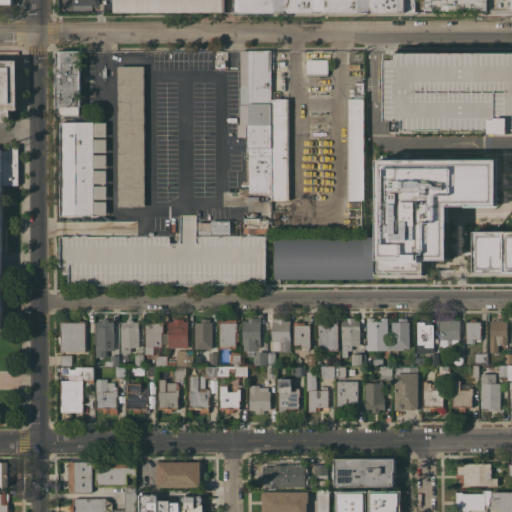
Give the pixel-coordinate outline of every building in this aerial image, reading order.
[(114,12),(114,0),(232,0),(232,12),(114,12)] [(232,0),(232,12),(320,12),(320,0),(232,0)] [(320,0),(364,0),(365,12),(320,12),(320,0)] [(364,0),(404,0),(404,11),(365,12),(364,0)] [(404,0),(414,0),(414,11),(404,11),(404,0)] [(487,0),(487,10),(423,10),(423,0),(487,0)] [(80,77),(89,77),(89,81),(80,81),(80,106),(78,106),(78,115),(58,116),(57,107),(56,107),(56,51),(80,50),(80,77)] [(271,193),(249,193),(249,156),(246,156),(246,124),(248,124),(248,86),(240,86),(240,50),(271,50),(271,99),(271,193)] [(384,52),(511,52),(511,130),(511,131),(511,134),(489,134),(489,131),(402,131),(402,120),(384,121),(384,52)] [(306,75),(306,59),(328,59),(328,75),(306,75)] [(0,60),(17,60),(17,109),(10,109),(10,121),(0,121),(0,149),(6,149),(6,144),(18,144),(18,185),(2,185),(3,328),(0,328),(0,60)] [(143,205),(142,65),(116,65),(117,206),(143,205)] [(346,98),(353,98),(353,94),(363,94),(364,199),(347,200),(346,98)] [(288,99),(289,201),(274,201),(274,200),(271,200),(271,193),(271,99),(288,99)] [(94,122),(94,215),(61,215),(60,122),(79,122),(94,122)] [(496,206),(496,159),(376,159),(376,237),(274,236),(274,279),(374,279),(374,276),(422,276),(422,260),(447,260),(447,206),(496,206)] [(59,236),(168,236),(168,243),(179,243),(179,216),(195,216),(195,236),(265,236),(265,291),(59,291),(59,236)] [(229,220),(229,233),(211,233),(211,234),(198,234),(198,222),(210,222),(210,220),(229,220)] [(511,228),(500,228),(500,231),(473,231),(473,272),(499,272),(499,275),(511,274),(511,228)] [(168,320),(173,320),(173,317),(183,317),(183,320),(187,320),(188,347),(183,347),(168,347),(168,320)] [(219,348),(219,322),(220,322),(220,317),(236,317),(236,321),(237,321),(237,331),(235,331),(235,332),(237,332),(237,340),(235,340),(235,345),(241,345),(241,363),(235,363),(230,363),(231,351),(231,348),(219,348)] [(266,365),(253,365),(253,355),(244,355),(244,350),(243,350),(243,341),(242,341),(242,321),(248,321),(248,317),(260,317),(260,347),(254,347),(254,350),(254,355),(256,355),(256,351),(266,351),(266,365)] [(290,351),(280,351),(280,350),(273,350),(273,340),(272,340),(272,320),(272,317),(284,317),(284,320),(290,320),(290,351)] [(347,320),(347,317),(354,317),(354,320),(359,320),(360,345),(352,345),(352,350),(348,350),(348,356),(342,356),(341,320),(347,320)] [(388,350),(367,350),(366,317),(374,317),(374,321),(380,321),(380,317),(387,317),(388,350)] [(409,348),(406,348),(406,349),(390,350),(390,340),(391,340),(391,321),(398,321),(398,317),(407,317),(407,321),(409,321),(409,348)] [(460,339),(440,339),(440,328),(439,328),(439,323),(440,323),(440,320),(445,320),(445,317),(454,317),(454,320),(460,320),(460,339)] [(96,321),(101,321),(101,318),(108,318),(108,321),(113,321),(114,350),(107,350),(107,356),(96,356),(96,321)] [(145,322),(151,322),(151,318),(157,318),(157,322),(163,322),(163,331),(162,331),(162,346),(153,346),(153,354),(144,354),(144,346),(145,346),(145,322)] [(212,348),(194,348),(194,322),(201,322),(201,318),(210,318),(210,322),(212,322),(212,348)] [(466,321),(470,321),(470,318),(476,318),(476,321),(480,321),(481,326),(481,327),(480,327),(480,341),(476,341),(476,339),(475,339),(475,343),(466,343),(466,321)] [(138,347),(130,347),(130,352),(120,352),(120,321),(126,321),(126,319),(133,319),(133,321),(138,321),(138,347)] [(318,350),(317,319),(338,319),(338,350),(318,350)] [(310,328),(311,328),(311,330),(310,330),(310,350),(304,350),(304,347),(300,347),(300,345),(301,345),(301,344),(294,344),(294,321),(305,321),(305,324),(310,324),(310,328)] [(417,321),(423,321),(432,321),(432,324),(433,324),(433,350),(424,350),(424,351),(417,351),(417,321)] [(490,344),(490,321),(507,321),(507,344),(490,344)] [(85,351),(60,351),(60,322),(85,322),(85,351)] [(176,359),(176,349),(186,349),(186,354),(192,354),(192,365),(176,365),(168,365),(168,359),(176,359)] [(275,366),(267,366),(267,365),(266,365),(266,351),(275,351),(275,366)] [(205,363),(205,352),(217,352),(217,363),(205,363)] [(134,365),(134,354),(137,354),(137,353),(143,353),(143,365),(134,365)] [(430,353),(438,353),(438,364),(430,364),(430,353)] [(487,353),(487,362),(475,362),(475,353),(487,353)] [(72,365),(60,365),(60,354),(71,354),(72,365)] [(365,364),(351,364),(351,354),(365,354),(365,364)] [(115,366),(104,366),(104,360),(110,360),(110,355),(118,355),(118,366),(115,366)] [(167,355),(167,365),(155,365),(155,355),(167,355)] [(462,357),(463,358),(463,360),(462,362),(461,364),(459,364),(456,364),(454,363),(453,361),(453,360),(453,358),(455,356),(457,355),(459,355),(461,355),(462,357)] [(334,365),(334,378),(323,378),(323,376),(320,376),(320,365),(324,365),(334,365)] [(392,365),(392,375),(379,375),(379,365),(392,365)] [(437,379),(437,365),(450,365),(450,379),(437,379)] [(498,376),(498,365),(508,365),(508,376),(498,376)] [(70,366),(70,368),(75,368),(75,366),(94,366),(94,380),(85,380),(85,379),(84,378),(83,378),(82,375),(60,375),(60,366),(70,366)] [(125,366),(125,376),(115,376),(115,366),(118,366),(125,366)] [(146,366),(155,366),(156,378),(149,378),(149,376),(146,376),(146,366)] [(173,367),(186,366),(186,379),(173,379),(173,367)] [(217,376),(217,377),(204,377),(204,366),(217,366),(217,376)] [(217,366),(247,366),(247,375),(234,375),(234,369),(229,369),(229,375),(217,376),(217,366)] [(276,378),(267,378),(267,366),(275,366),(276,366),(276,378)] [(304,375),(296,376),(296,366),(304,366),(304,375)] [(346,377),(335,377),(335,366),(346,366),(346,377)] [(306,371),(316,371),(316,380),(316,389),(322,389),(322,386),(328,386),(328,407),(319,407),(319,411),(316,411),(316,412),(308,412),(308,390),(306,390),(306,371)] [(417,408),(415,408),(415,409),(407,409),(404,409),(394,409),(394,373),(417,373),(417,408)] [(500,410),(488,410),(488,408),(480,408),(480,373),(495,373),(495,383),(500,383),(500,389),(500,410)] [(189,375),(198,375),(198,381),(203,381),(203,379),(204,379),(204,377),(206,377),(206,381),(206,388),(210,388),(210,396),(208,396),(208,403),(210,403),(210,405),(209,405),(209,412),(195,412),(195,409),(189,409),(189,375)] [(240,388),(240,401),(239,401),(239,403),(240,403),(240,405),(240,409),(234,409),(234,412),(225,412),(225,409),(219,409),(219,385),(220,385),(220,376),(227,376),(227,385),(227,391),(232,391),(232,387),(237,387),(237,388),(240,388)] [(107,378),(107,382),(114,382),(114,387),(117,387),(117,396),(116,396),(116,409),(117,409),(117,413),(110,413),(110,412),(102,412),(102,409),(96,409),(96,378),(107,378)] [(158,391),(158,378),(165,378),(166,382),(177,382),(179,386),(179,396),(178,396),(178,412),(164,413),(164,408),(158,408),(158,391)] [(278,378),(291,378),(291,391),(293,391),(293,389),(295,389),(295,391),(296,391),(296,388),(299,388),(299,396),(298,396),(298,409),(292,408),(292,412),(279,412),(278,378)] [(60,380),(83,379),(83,391),(85,391),(85,394),(83,394),(83,400),(85,400),(85,403),(83,403),(83,412),(60,412),(60,380)] [(128,383),(141,383),(141,386),(148,386),(148,380),(156,381),(156,395),(148,395),(148,396),(147,396),(147,408),(151,408),(151,413),(133,412),(133,409),(127,409),(127,391),(128,391),(128,383)] [(336,380),(357,380),(358,396),(360,396),(360,402),(358,402),(358,409),(357,409),(357,411),(351,411),(351,409),(343,409),(343,411),(338,412),(338,409),(336,409),(336,380)] [(472,407),(465,407),(465,411),(459,411),(459,407),(452,407),(452,389),(453,389),(453,380),(460,380),(460,383),(469,383),(469,388),(473,388),(473,395),(472,395),(472,407)] [(423,381),(427,381),(427,382),(431,382),(431,387),(437,387),(437,389),(440,389),(440,387),(444,387),(444,395),(443,395),(443,407),(436,407),(436,411),(423,411),(423,381)] [(385,409),(379,409),(379,412),(371,412),(371,409),(364,409),(365,382),(383,382),(383,398),(385,398),(385,409)] [(249,384),(259,384),(259,387),(268,387),(268,391),(270,391),(270,409),(264,409),(264,413),(255,413),(255,409),(249,409),(249,384)] [(335,486),(335,484),(332,484),(332,474),(333,474),(333,459),(335,459),(334,458),(395,458),(395,459),(397,459),(397,469),(395,469),(395,471),(394,471),(394,486),(335,486)] [(8,486),(0,486),(0,461),(8,461),(8,486)] [(92,461),(92,492),(69,492),(69,483),(68,483),(68,470),(69,470),(69,461),(92,461)] [(135,475),(131,475),(131,473),(126,473),(126,485),(97,485),(97,461),(135,461),(135,475)] [(157,461),(200,461),(200,462),(202,462),(202,465),(200,465),(200,487),(157,487),(157,461)] [(457,463),(491,463),(491,477),(498,477),(498,485),(459,485),(459,483),(458,483),(458,479),(459,479),(459,477),(457,477),(457,463)] [(305,464),(305,475),(309,475),(309,478),(305,478),(305,487),(289,487),(289,488),(286,488),(286,487),(266,487),(266,482),(266,477),(263,477),(263,466),(274,466),(274,464),(305,464)] [(327,464),(327,477),(314,478),(314,464),(327,464)] [(114,509),(124,509),(124,487),(131,487),(131,481),(136,481),(136,511),(70,511),(70,504),(72,504),(72,498),(106,498),(110,499),(111,500),(112,503),(112,504),(112,509),(114,509)] [(328,511),(317,511),(317,489),(329,489),(328,511)] [(456,492),(463,492),(463,493),(482,493),(482,489),(497,489),(497,491),(511,491),(511,511),(497,511),(497,508),(487,508),(487,511),(484,511),(484,509),(469,509),(469,511),(456,511),(456,492)] [(308,491),(308,502),(307,502),(307,511),(262,511),(262,491),(308,491)] [(368,492),(392,492),(392,509),(389,509),(389,510),(387,510),(370,510),(370,508),(364,509),(364,501),(368,501),(368,492)] [(141,494),(141,511),(202,511),(202,495),(141,494)]
